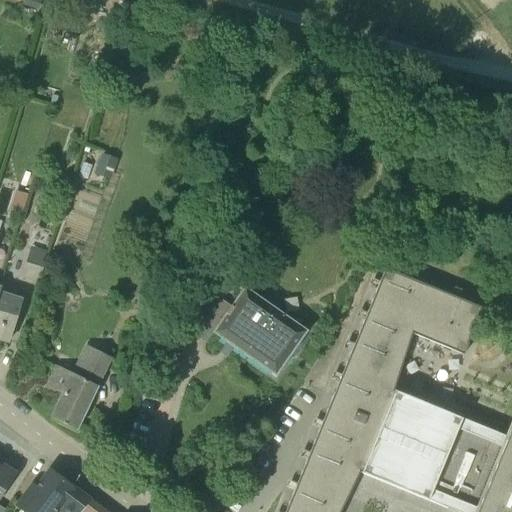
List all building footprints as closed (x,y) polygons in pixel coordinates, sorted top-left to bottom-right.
[(82,24),(84,15),(69,11),(66,20),(82,24)] [(53,20),(47,38),(58,41),(64,23),(53,20)] [(107,69),(116,41),(109,39),(100,67),(107,69)] [(104,154),(97,175),(108,178),(115,158),(104,154)] [(66,194),(71,180),(59,177),(55,190),(66,194)] [(22,216),(28,196),(15,192),(9,212),(22,216)] [(38,283),(48,252),(31,246),(20,278),(38,283)] [(339,511),(359,472),(392,390),(411,333),(463,355),(467,344),(466,344),(480,311),(480,312),(481,308),(384,268),(284,511),(339,511)] [(307,331),(244,286),(221,319),(207,310),(192,333),(206,343),(212,333),(275,377),(307,331)] [(0,338),(8,341),(21,298),(0,291),(0,338)] [(77,431),(111,358),(84,347),(72,372),(55,364),(45,386),(64,395),(52,418),(77,431)] [(511,511),(511,422),(506,437),(392,390),(359,472),(456,511),(511,511)] [(2,467),(0,465),(0,495),(15,472),(3,464),(2,467)] [(86,511),(94,502),(75,487),(72,485),(50,468),(33,491),(31,489),(16,510),(18,511),(86,511)] [(107,511),(94,502),(86,511),(107,511)]
